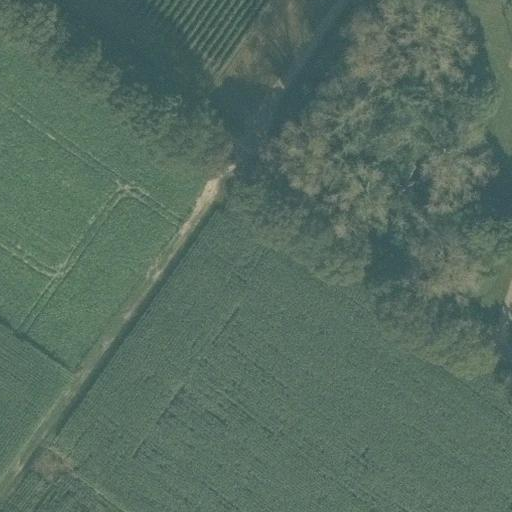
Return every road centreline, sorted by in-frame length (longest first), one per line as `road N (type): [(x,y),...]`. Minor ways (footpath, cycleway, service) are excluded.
road 1 (unclassified): [(511,360),(240,140),(35,0)]
road 2 (track): [(0,480),(342,0)]
